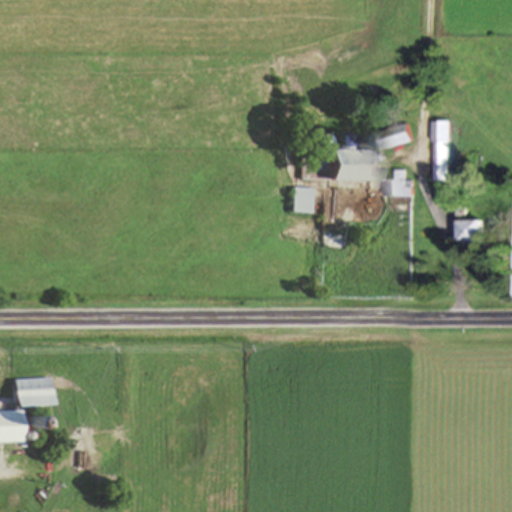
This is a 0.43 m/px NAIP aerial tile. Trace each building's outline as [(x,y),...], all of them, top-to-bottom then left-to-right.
[(454,120),(437,120),(437,180),(454,180),(454,120)] [(380,152),(416,141),(411,123),(374,134),(380,152)] [(324,183),(373,183),(373,151),(324,151),(324,183)] [(387,197),(417,197),(417,187),(409,187),(409,179),(387,179),(387,197)] [(307,213),(307,189),(291,189),(291,213),(307,213)] [(486,220),(463,220),(463,244),(486,244),(486,220)] [(13,380),(13,409),(50,409),(50,380),(13,380)] [(15,413),(0,413),(0,444),(15,445),(15,413)]
